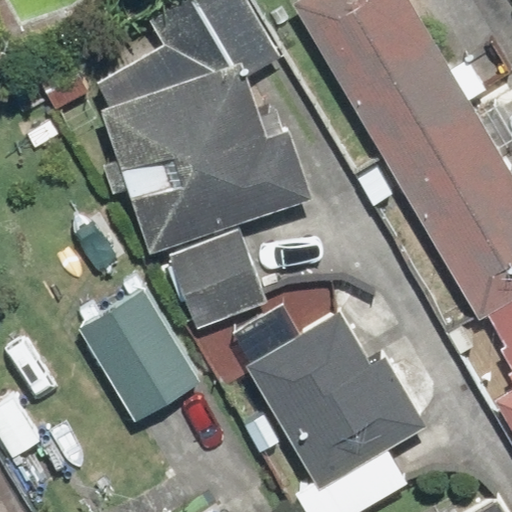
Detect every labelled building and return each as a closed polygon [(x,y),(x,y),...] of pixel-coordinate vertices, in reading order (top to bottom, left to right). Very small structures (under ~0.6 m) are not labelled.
[(314,185),(267,53),(284,43),(259,0),(176,0),(157,11),(168,31),(99,70),(111,91),(103,94),(156,241),(314,185)] [(511,381),(503,386),(511,403),(511,161),(418,0),(306,0),(511,355),(511,381)] [(122,214),(86,234),(111,278),(147,258),(122,214)] [(241,220),(177,245),(204,315),(268,291),(241,220)] [(202,368),(153,282),(87,320),(137,406),(202,368)] [(348,301),(253,357),(326,480),(421,424),(348,301)] [(510,511),(497,490),(460,511),(510,511)] [(224,511),(218,502),(199,511),(224,511)]
